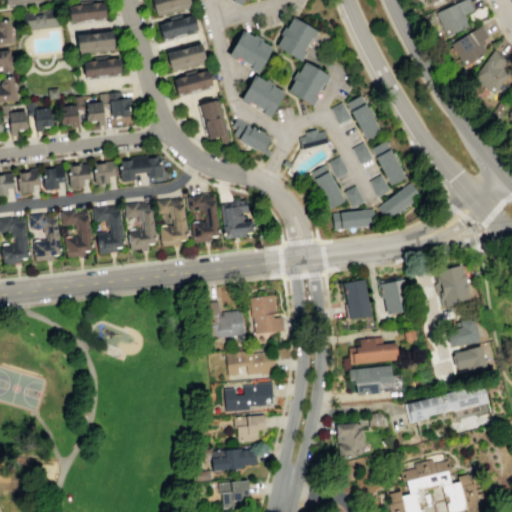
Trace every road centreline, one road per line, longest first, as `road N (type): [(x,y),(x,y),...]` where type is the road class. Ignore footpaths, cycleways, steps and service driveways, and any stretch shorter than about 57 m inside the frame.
road 1 (residential): [(510,183),(448,231),(412,246),(0,292)]
road 2 (secondary): [(347,0),(424,136),(511,233)]
road 3 (residential): [(288,206),(261,180),(218,169),(176,143),(151,96),(126,0)]
road 4 (tertiary): [(288,511),(318,376),(310,257)]
road 5 (tertiary): [(292,258),(300,368),(269,511)]
road 6 (residential): [(261,180),(287,135),(233,104),(207,0)]
road 7 (secondary): [(510,183),(463,126),(387,0)]
road 8 (residential): [(0,153),(150,135),(163,126)]
road 9 (residential): [(412,246),(445,377)]
